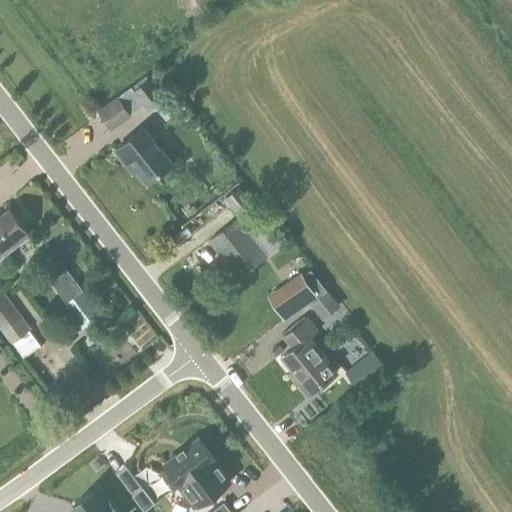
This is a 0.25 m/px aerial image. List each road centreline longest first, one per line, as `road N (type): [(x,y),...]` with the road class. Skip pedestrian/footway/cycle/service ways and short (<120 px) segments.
road 1 (tertiary): [(198,357),(0,102)]
road 2 (unclassified): [(0,496),(198,357)]
road 3 (tertiary): [(319,511),(198,357)]
